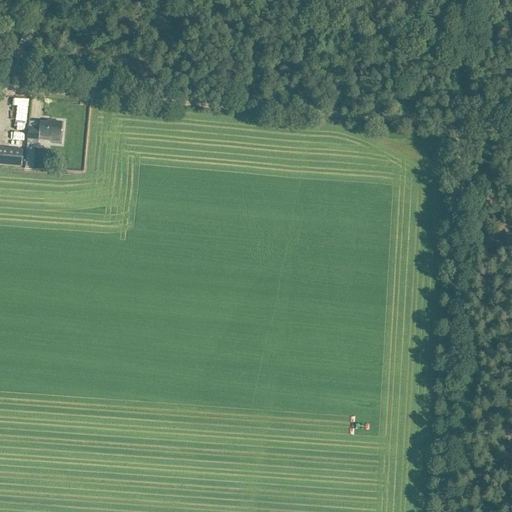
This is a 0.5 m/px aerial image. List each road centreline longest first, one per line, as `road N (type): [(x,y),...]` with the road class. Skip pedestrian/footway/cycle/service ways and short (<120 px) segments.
road 1 (track): [(462,127),(0,85)]
road 2 (track): [(447,486),(462,127)]
